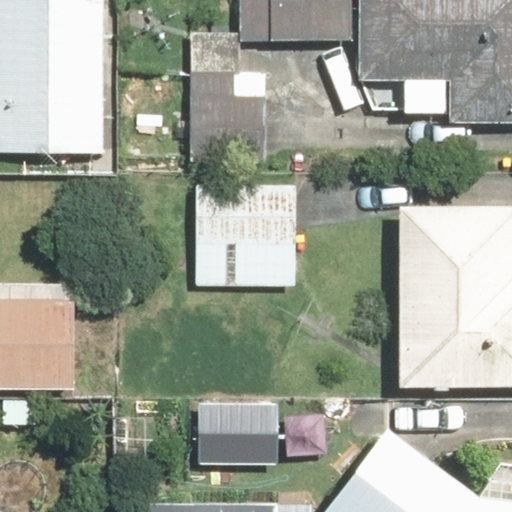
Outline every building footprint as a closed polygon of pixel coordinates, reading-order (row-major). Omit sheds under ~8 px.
[(7,145),(121,146),(122,0),(7,0),(8,12),(0,11),(0,98),(7,98),(7,145)] [(353,0),(249,0),(249,34),(353,35),(353,0)] [(511,0),(369,0),(369,75),(410,75),(410,106),(511,107),(511,0)] [(192,50),(191,160),(290,160),(290,51),(192,50)] [(309,177),(200,176),(200,279),(308,279),(309,177)] [(511,193),(412,193),(410,380),(511,380),(511,193)] [(0,281),(0,378),(93,380),(93,282),(0,281)] [(342,500),(356,511),(511,511),(511,477),(472,475),(408,422),(342,500)]
